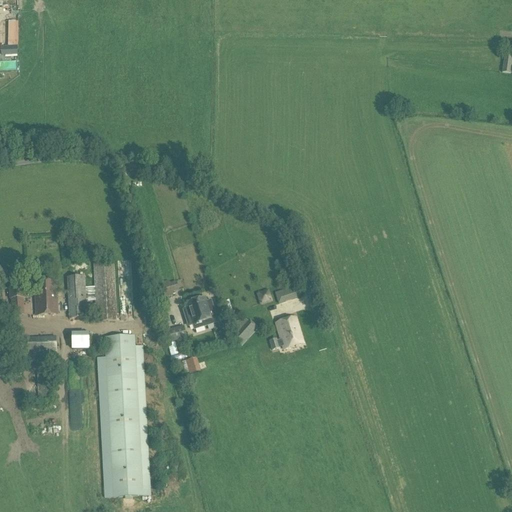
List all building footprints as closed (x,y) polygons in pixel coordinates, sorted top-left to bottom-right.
[(511,56),(504,56),(502,73),(511,74),(511,56)] [(82,233),(64,234),(65,245),(83,244),(82,233)] [(87,319),(87,314),(89,314),(88,314),(87,316),(88,317),(89,317),(90,317),(91,315),(90,314),(89,314),(96,314),(96,323),(117,322),(114,261),(93,262),(93,263),(94,288),(86,289),(85,278),(67,278),(69,320),(87,320),(87,321),(88,322),(89,322),(91,321),(91,320),(90,318),(88,318),(87,319)] [(56,283),(35,284),(37,316),(58,315),(56,283)] [(157,287),(159,294),(169,291),(167,284),(157,287)] [(12,316),(25,315),(24,299),(24,289),(9,290),(10,300),(11,300),(12,316)] [(248,291),(239,294),(244,314),(256,312),(253,300),(251,301),(248,291)] [(260,307),(273,303),(269,291),(256,295),(260,307)] [(278,305),(286,303),(283,291),(275,294),(278,305)] [(206,303),(205,299),(196,302),(204,328),(218,324),(211,301),(206,303)] [(204,328),(196,302),(186,305),(187,309),(183,310),(187,323),(188,323),(190,327),(193,326),(194,331),(204,328)] [(296,318),(276,324),(281,341),(277,342),(276,341),(270,343),(272,351),(279,349),(279,348),(283,347),(284,351),(304,345),(296,318)] [(242,347),(258,329),(248,320),(232,338),(242,347)] [(183,327),(163,333),(167,345),(187,339),(183,327)] [(64,352),(89,352),(89,339),(92,339),(92,335),(89,336),(89,335),(63,336),(64,352)] [(27,339),(29,363),(57,362),(55,338),(27,339)] [(104,339),(113,499),(150,497),(143,351),(135,351),(134,338),(104,339)] [(171,357),(178,355),(175,344),(168,346),(171,357)] [(184,370),(188,369),(190,376),(200,373),(197,359),(182,363),(184,370)] [(37,373),(39,403),(51,402),(50,372),(37,373)]
